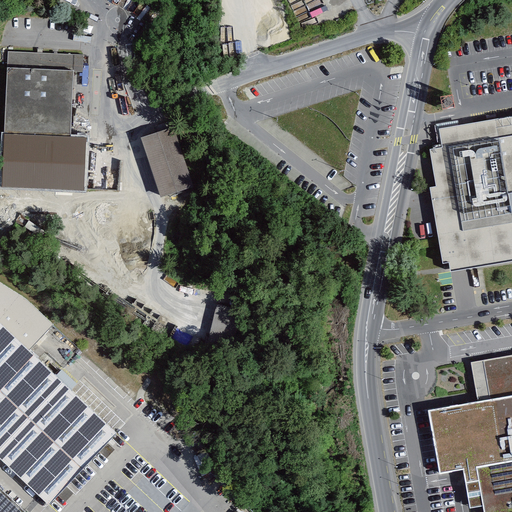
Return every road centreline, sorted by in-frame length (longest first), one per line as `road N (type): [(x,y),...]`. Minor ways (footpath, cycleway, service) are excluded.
road 1 (tertiary): [(427,33),(368,323),(366,371),(385,511)]
road 2 (residential): [(427,33),(380,32),(200,91),(136,124)]
road 3 (unknown): [(141,436),(46,348)]
road 4 (unknown): [(141,122),(126,130),(115,119),(103,62),(113,27)]
